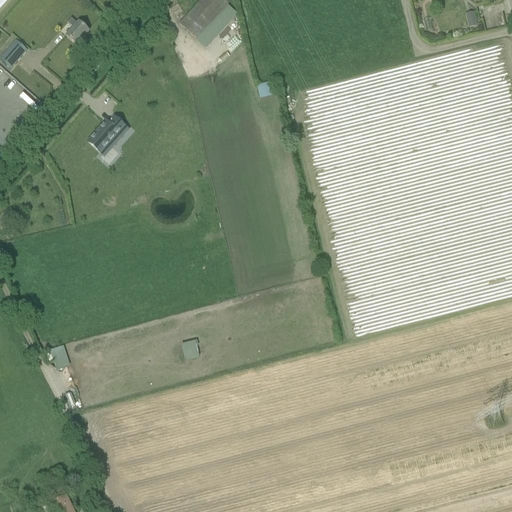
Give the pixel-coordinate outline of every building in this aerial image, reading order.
[(0,0),(0,11),(9,0),(0,0)] [(228,7),(229,6),(222,0),(202,0),(180,26),(197,41),(228,7)] [(77,47),(90,33),(73,17),(60,32),(77,47)] [(475,20),(468,22),(470,29),(477,27),(475,20)] [(15,43),(0,59),(0,62),(10,71),(26,53),(15,43)] [(88,144),(100,155),(109,145),(113,148),(128,132),(114,119),(109,126),(107,124),(88,144)] [(17,220),(10,210),(0,216),(0,229),(1,231),(17,220)] [(197,348),(195,342),(181,346),(185,362),(200,358),(197,348)] [(49,352),(53,364),(55,370),(56,372),(65,369),(62,359),(67,358),(63,348),(49,352)] [(74,511),(67,496),(45,506),(48,511),(74,511)]
